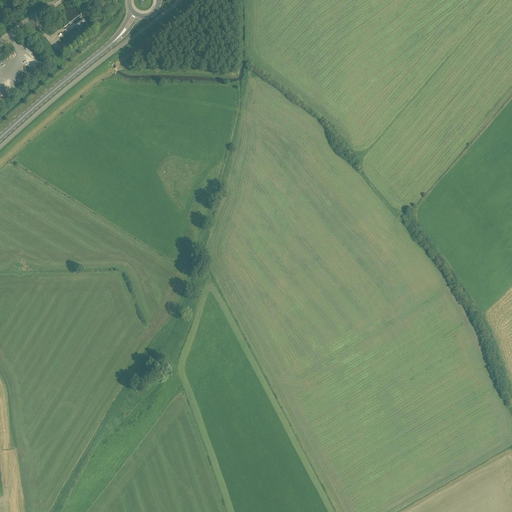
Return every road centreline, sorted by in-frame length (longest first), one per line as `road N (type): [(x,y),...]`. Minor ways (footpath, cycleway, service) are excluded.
road 1 (track): [(0,167),(202,0)]
road 2 (primary): [(0,137),(102,50)]
